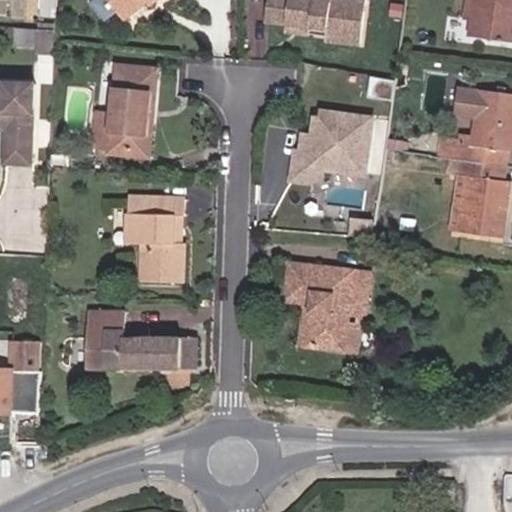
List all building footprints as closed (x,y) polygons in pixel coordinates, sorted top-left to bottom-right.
[(57,18),(57,0),(42,0),(42,17),(57,18)] [(157,0),(112,0),(127,18),(149,2),(150,0),(157,0)] [(362,46),(367,0),(269,0),(267,23),(288,25),(330,30),(329,35),(328,42),(362,46)] [(474,20),(476,0),(468,0),(466,19),(474,20)] [(511,42),(511,0),(476,0),(474,20),(471,36),(511,42)] [(329,35),(330,30),(288,25),(287,32),(311,35),(311,33),(329,35)] [(147,151),(151,104),(156,104),(159,69),(119,65),(114,114),(98,113),(95,146),(110,148),(147,151)] [(35,164),(36,84),(0,82),(0,128),(9,129),(8,163),(35,164)] [(511,151),(511,93),(461,87),(457,117),(476,119),(474,137),(473,146),(460,144),(445,142),(442,158),(451,159),(509,166),(511,151)] [(151,157),(156,104),(151,104),(147,151),(110,148),(109,153),(151,157)] [(367,175),(374,119),(324,112),(323,119),(317,118),(315,137),(305,136),(303,153),(313,154),(311,168),(326,170),(367,175)] [(473,146),(474,137),(461,135),(460,144),(473,146)] [(325,176),(326,170),(311,168),(313,154),(303,153),(298,153),(294,182),(313,185),(325,176)] [(506,239),(511,191),(511,181),(507,181),(509,166),(451,159),(449,173),(460,175),(453,232),(506,239)] [(177,243),(178,196),(132,195),(131,214),(129,214),(128,243),(143,244),(142,282),(187,283),(187,243),(185,243),(177,243)] [(185,243),(186,196),(178,196),(177,243),(185,243)] [(373,239),(374,223),(354,221),(353,237),(373,239)] [(367,313),(372,273),(291,263),(286,301),(306,303),(314,304),(308,346),(347,350),(351,311),(364,312),(367,313)] [(308,346),(314,304),(306,303),(302,345),(308,346)] [(197,360),(198,338),(127,336),(128,312),(92,311),(91,367),(182,370),(182,360),(197,360)] [(359,352),(364,312),(351,311),(347,350),(359,352)] [(0,411),(42,413),(44,371),(41,371),(41,343),(14,342),(13,371),(0,370),(0,411)] [(196,370),(197,360),(182,360),(182,370),(196,370)]
